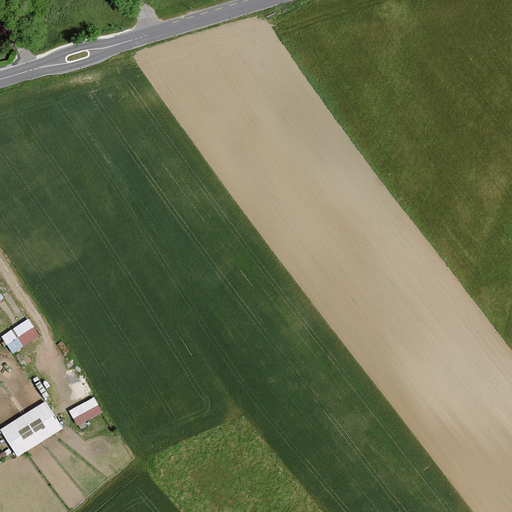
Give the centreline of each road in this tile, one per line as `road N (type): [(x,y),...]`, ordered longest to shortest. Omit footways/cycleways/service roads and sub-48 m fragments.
road 1 (tertiary): [(266,0),(33,69)]
road 2 (track): [(0,262),(38,321),(59,393)]
